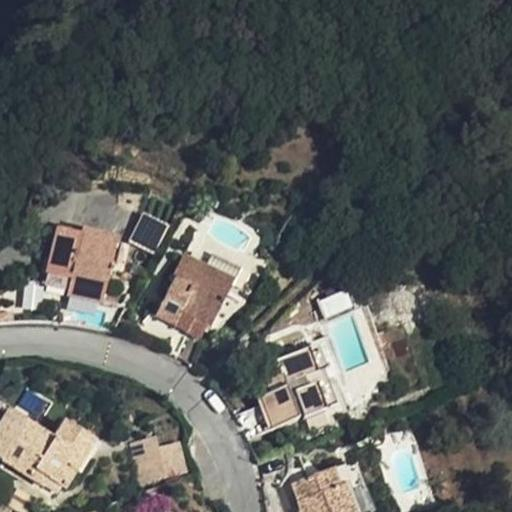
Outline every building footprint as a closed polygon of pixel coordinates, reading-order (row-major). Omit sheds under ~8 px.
[(155,250),(164,227),(140,217),(131,240),(155,250)] [(65,236),(53,277),(81,283),(78,299),(108,306),(124,246),(92,237),(89,243),(65,236)] [(157,328),(199,352),(202,344),(207,346),(226,315),(211,306),(214,297),(204,292),(207,283),(184,273),(171,293),(174,295),(157,328)] [(49,293),(78,299),(81,283),(53,277),(49,293)] [(234,299),(207,283),(204,292),(214,297),(211,306),(226,315),(234,299)] [(5,284),(0,284),(0,315),(21,313),(20,303),(7,305),(5,284)] [(262,399),(275,432),(330,409),(338,406),(313,343),(305,346),(273,360),(277,371),(261,378),(268,396),(262,399)] [(67,424),(58,439),(14,410),(0,431),(0,452),(29,472),(33,465),(61,482),(70,468),(62,463),(82,434),(67,424)] [(127,446),(137,487),(186,472),(176,434),(127,446)] [(346,511),(336,475),(293,487),(299,511),(346,511)]
